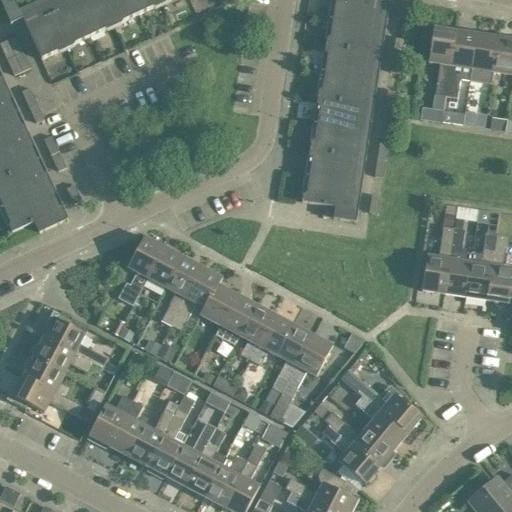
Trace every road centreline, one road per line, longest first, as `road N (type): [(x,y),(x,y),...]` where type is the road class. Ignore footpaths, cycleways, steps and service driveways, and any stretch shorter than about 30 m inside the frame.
road 1 (residential): [(285,0),(267,135),(255,160),(122,217)]
road 2 (residential): [(122,217),(74,111),(179,63)]
road 3 (residential): [(125,511),(0,448)]
road 4 (residential): [(0,275),(122,217)]
road 5 (residential): [(488,434),(460,388),(469,316)]
